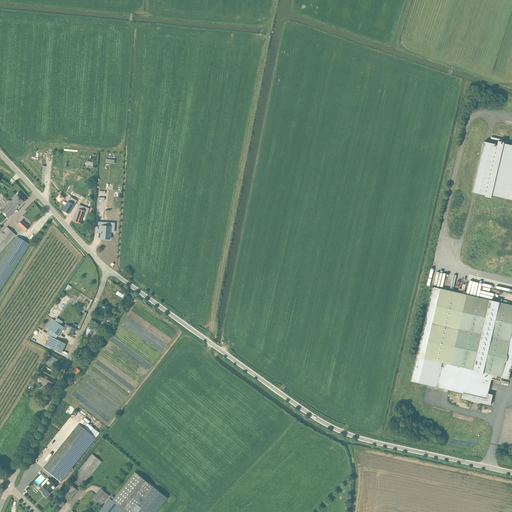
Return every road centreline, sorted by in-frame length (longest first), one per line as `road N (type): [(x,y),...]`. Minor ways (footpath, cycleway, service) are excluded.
road 1 (unclassified): [(511,473),(323,423),(106,269)]
road 2 (residential): [(9,486),(96,298)]
road 3 (unclassified): [(106,269),(0,153)]
